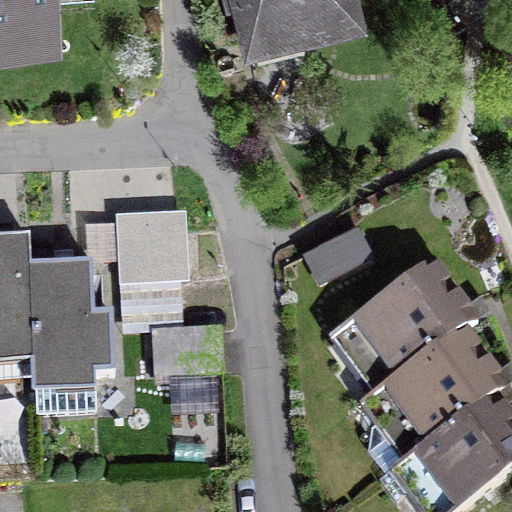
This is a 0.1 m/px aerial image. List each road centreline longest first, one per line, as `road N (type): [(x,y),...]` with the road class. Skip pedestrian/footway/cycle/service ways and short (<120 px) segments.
road 1 (residential): [(170,101),(286,511)]
road 2 (residential): [(0,112),(170,101)]
